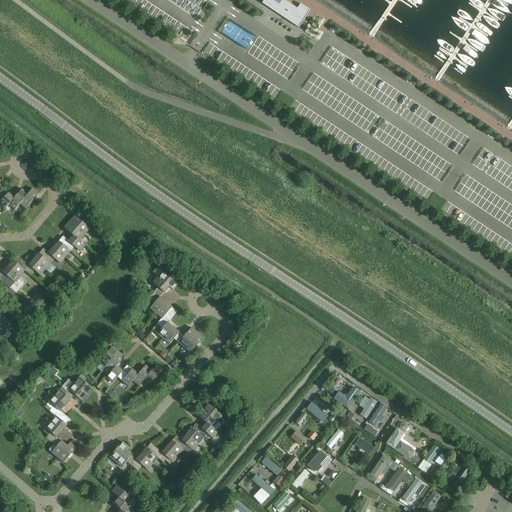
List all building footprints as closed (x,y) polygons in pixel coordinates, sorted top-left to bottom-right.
[(264,0),(262,4),(298,28),(310,11),(300,4),(297,9),(283,0),(264,0)] [(19,204),(25,209),(38,194),(31,189),(27,195),(19,204)] [(8,205),(13,199),(2,190),(0,192),(0,197),(2,199),(0,201),(0,207),(3,210),(8,205)] [(27,195),(21,190),(13,199),(8,205),(14,210),(19,204),(27,195)] [(69,222),(84,235),(89,229),(74,216),(69,222)] [(79,241),(84,235),(69,222),(63,228),(72,236),(73,236),(79,241)] [(84,245),(79,241),(73,236),(72,236),(68,242),(67,242),(68,242),(64,247),(70,252),(73,247),(79,252),(84,245)] [(67,242),(68,242),(62,237),(53,248),(64,258),(70,252),(64,247),(68,242),(67,242)] [(59,264),(64,258),(53,248),(48,254),(47,254),(48,255),(44,259),(50,264),(53,259),(59,264)] [(47,254),(48,254),(42,249),(33,260),(44,270),(50,264),(44,259),(48,255),(47,254)] [(27,266),(28,266),(16,256),(7,267),(19,277),(24,272),(24,271),(28,267),(27,266)] [(39,276),(44,270),(33,260),(28,266),(27,266),(28,267),(24,271),(24,272),(29,276),(34,272),(39,276)] [(84,270),(89,274),(92,270),(87,266),(84,270)] [(14,284),(19,277),(7,267),(2,273),(2,274),(0,276),(0,281),(3,284),(8,279),(14,284)] [(169,287),(168,287),(172,290),(177,284),(162,271),(157,277),(169,287)] [(160,298),(168,287),(169,287),(157,277),(152,283),(157,288),(153,292),(159,298),(159,297),(160,298)] [(165,302),(160,298),(159,297),(159,298),(153,292),(148,298),(154,303),(149,309),(155,314),(165,302)] [(166,322),(167,323),(176,312),(165,302),(155,314),(161,319),(166,323),(166,322)] [(0,325),(6,331),(12,324),(0,314),(0,325)] [(172,328),(167,323),(166,322),(166,323),(161,319),(156,324),(161,328),(156,334),(163,339),(172,328)] [(178,343),(183,337),(172,328),(163,339),(169,344),(173,339),(178,343)] [(184,348),(197,333),(191,328),(183,337),(178,343),(184,348)] [(197,333),(184,348),(190,354),(203,338),(197,333)] [(105,367),(117,352),(112,347),(99,362),(105,367)] [(116,366),(116,367),(124,358),(117,352),(105,367),(110,372),(111,372),(116,366)] [(143,381),(149,386),(162,371),(156,365),(151,371),(143,381)] [(122,371),(116,367),(116,366),(111,372),(110,372),(106,378),(112,383),(117,378),(121,382),(126,376),(122,372),(122,371)] [(138,375),(137,375),(126,366),(122,371),(122,372),(126,376),(121,382),(128,387),(132,381),(138,375)] [(151,371),(145,366),(137,375),(138,375),(132,381),(138,387),(143,381),(151,371)] [(73,384),(87,397),(93,391),(78,378),(73,384)] [(82,403),(87,397),(73,384),(67,390),(73,395),(82,403)] [(73,395),(67,390),(66,392),(61,388),(59,391),(58,390),(53,396),(64,406),(73,395)] [(301,413),(314,424),(319,418),(311,412),(324,396),(318,392),(301,413)] [(59,412),(64,406),(53,396),(47,402),(49,403),(47,406),(51,409),(48,412),(54,417),(54,416),(55,416),(59,412)] [(341,410),(348,402),(342,396),(335,404),(341,410)] [(364,421),(376,404),(369,399),(362,410),(355,405),(350,412),(364,421)] [(202,409),(217,422),(223,416),(207,403),(202,409)] [(375,426),(387,408),(381,404),(369,423),(375,426)] [(212,428),(217,422),(202,409),(197,416),(206,423),(212,428)] [(49,422),(61,432),(71,421),(59,412),(55,416),(54,416),(54,417),(49,422)] [(56,438),(61,432),(49,422),(44,429),(46,430),(44,432),(48,436),(45,439),(50,444),(55,438),(56,438)] [(218,433),(212,428),(206,423),(201,429),(197,434),(203,439),(207,434),(212,439),(218,433)] [(201,429),(196,424),(186,435),(198,445),(203,439),(197,434),(201,429)] [(408,426),(405,424),(404,424),(402,424),(400,425),(400,427),(400,429),(404,432),(406,433),(407,432),(408,431),(409,429),(409,428),(408,426)] [(386,444),(409,460),(415,452),(400,441),(405,434),(397,428),(386,444)] [(336,433),(326,446),(330,450),(341,436),(336,433)] [(189,456),(198,445),(186,435),(181,441),(182,441),(178,446),(183,451),(189,456)] [(182,441),(181,441),(176,436),(166,447),(178,457),(183,451),(178,446),(182,441)] [(281,441),(301,457),(305,452),(299,448),(300,446),(298,445),(297,446),(285,436),(281,441)] [(67,447),(66,447),(56,438),(55,438),(50,444),(53,446),(49,451),(51,453),(50,453),(57,459),(67,447)] [(374,449),(359,438),(354,446),(360,449),(358,451),(363,454),(364,452),(370,456),(374,449)] [(125,451),(125,452),(128,448),(122,442),(109,457),(115,463),(125,451)] [(67,447),(57,459),(63,464),(76,449),(69,443),(66,447),(67,447)] [(161,453),(150,444),(141,455),(152,465),(157,459),(157,458),(161,453)] [(292,456),(279,445),(275,449),(288,461),(292,456)] [(434,446),(423,460),(424,461),(418,468),(425,474),(431,466),(429,464),(440,450),(434,446)] [(172,463),(178,457),(166,447),(161,453),(157,458),(157,459),(162,464),(165,461),(171,465),(172,463)] [(320,450),(307,466),(314,472),(316,470),(318,472),(322,467),(320,465),(327,456),(320,450)] [(136,460),(125,452),(125,451),(115,463),(121,468),(126,462),(131,467),(136,460)] [(147,471),(152,465),(141,455),(136,460),(131,467),(136,471),(141,466),(147,471)] [(411,461),(416,465),(421,460),(415,455),(411,461)] [(383,456),(370,476),(376,480),(383,470),(387,472),(393,462),(383,456)] [(281,471),(266,458),(262,463),(277,476),(281,471)] [(458,462),(451,473),(456,476),(454,478),(456,479),(451,486),(457,490),(470,471),(464,467),(458,462)] [(434,467),(429,475),(434,478),(441,468),(437,465),(435,468),(434,467)] [(391,492),(405,472),(404,472),(406,469),(402,466),(400,468),(399,468),(385,488),(391,492)] [(305,470),(292,485),(297,489),(299,486),(301,487),(303,485),(302,483),(305,479),(307,480),(309,478),(307,476),(309,474),(305,470)] [(282,472),(274,482),(279,487),(288,476),(282,472)] [(274,491),(256,475),(252,480),(262,489),(254,497),(261,505),(269,496),(270,496),(274,491)] [(412,485),(402,500),(408,504),(415,493),(417,495),(418,492),(416,491),(418,489),(423,482),(417,477),(412,484),(412,485)] [(126,505),(131,499),(116,486),(111,492),(116,497),(126,505)] [(433,490),(420,508),(425,511),(438,494),(433,490)] [(285,493),(272,508),(276,511),(277,511),(280,509),(282,511),(285,507),(283,505),(290,497),(285,493)] [(129,511),(132,510),(126,505),(116,497),(111,503),(120,511),(120,510),(122,511),(129,511)] [(364,497),(356,511),(369,511),(366,510),(371,502),(364,497)] [(239,500),(228,511),(236,511),(244,504),(239,500)] [(302,510),(307,506),(303,501),(298,505),(302,510)]
